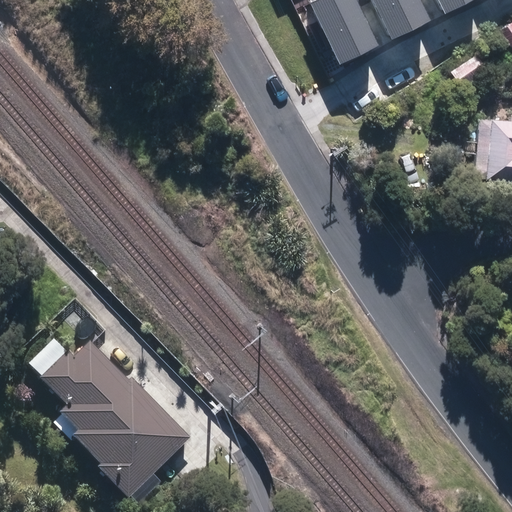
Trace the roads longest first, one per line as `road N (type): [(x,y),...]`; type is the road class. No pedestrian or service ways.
road 1 (residential): [(374,276),(216,0)]
road 2 (residential): [(511,469),(374,276)]
road 3 (residential): [(374,276),(439,252),(511,240)]
